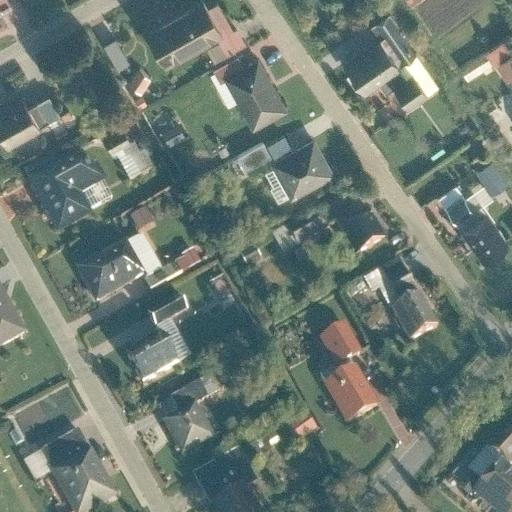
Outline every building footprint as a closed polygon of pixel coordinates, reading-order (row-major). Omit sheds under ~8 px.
[(0,0),(0,9),(11,4),(9,0),(0,0)] [(184,0),(143,23),(166,63),(220,32),(201,0),(184,0)] [(365,93),(402,65),(378,33),(341,60),(365,93)] [(511,78),(511,34),(464,59),(475,79),(502,65),(510,79),(511,78)] [(107,42),(121,66),(133,59),(119,35),(107,42)] [(287,107),(258,54),(222,74),(252,127),(287,107)] [(0,104),(0,134),(6,145),(42,126),(24,92),(0,104)] [(130,182),(157,172),(142,135),(116,146),(130,182)] [(269,160),(288,196),(332,172),(313,137),(269,160)] [(247,168),(275,154),(267,138),(238,152),(247,168)] [(80,149),(24,179),(56,234),(86,218),(75,200),(100,187),(80,149)] [(382,243),(361,209),(334,225),(355,260),(382,243)] [(144,233),(158,225),(150,211),(136,218),(144,233)] [(509,241),(485,213),(461,233),(484,261),(509,241)] [(77,269),(96,305),(143,281),(124,244),(77,269)] [(180,260),(186,274),(204,265),(198,252),(180,260)] [(0,354),(29,339),(0,287),(0,286),(0,354)] [(435,329),(416,295),(391,310),(410,343),(435,329)] [(354,360),(339,330),(313,343),(329,373),(354,360)] [(124,354),(142,387),(172,370),(154,338),(124,354)] [(375,409),(352,369),(321,387),(345,427),(375,409)] [(196,409),(163,427),(180,459),(213,441),(196,409)] [(310,413),(288,427),(300,445),(321,431),(310,413)] [(511,464),(511,421),(481,454),(494,466),(503,474),(511,464)] [(98,511),(119,501),(94,455),(52,478),(70,511),(98,511)] [(511,511),(511,481),(503,474),(494,466),(465,501),(479,511),(511,511)] [(258,511),(244,488),(207,510),(208,511),(258,511)]
